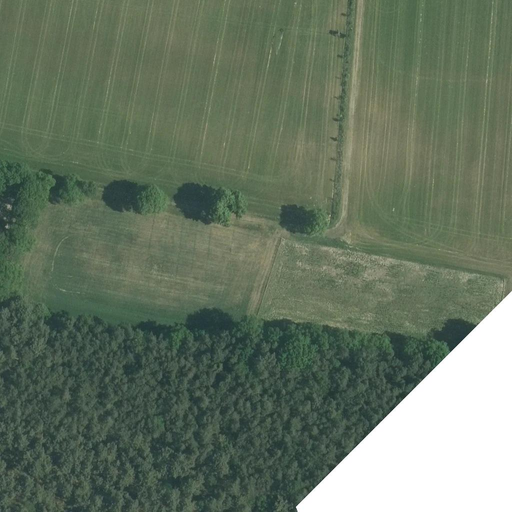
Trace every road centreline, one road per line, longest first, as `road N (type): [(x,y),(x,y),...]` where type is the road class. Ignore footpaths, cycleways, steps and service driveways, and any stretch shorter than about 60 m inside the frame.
road 1 (track): [(193,511),(281,228)]
road 2 (track): [(281,228),(339,235),(361,0)]
road 3 (track): [(281,228),(0,172)]
